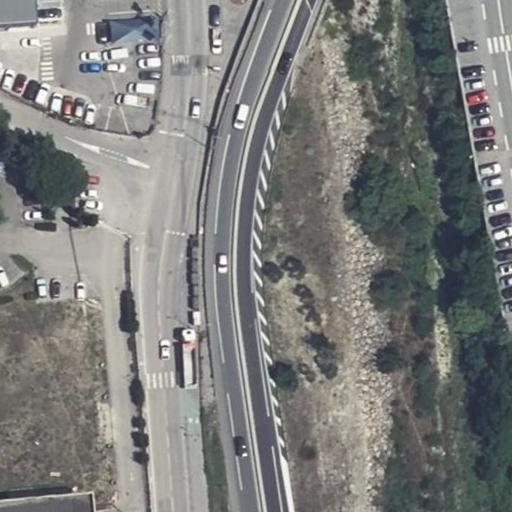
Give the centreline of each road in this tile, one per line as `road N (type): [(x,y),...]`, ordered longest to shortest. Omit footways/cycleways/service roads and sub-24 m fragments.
road 1 (primary): [(275,511),(243,299),(244,234),(270,100),(310,0)]
road 2 (primary): [(283,0),(249,87),(223,230),(223,296),(254,511)]
road 3 (unclassified): [(172,166),(157,295),(173,511)]
road 4 (unclassified): [(0,109),(172,166)]
road 5 (unclassified): [(186,0),(190,78),(172,166)]
